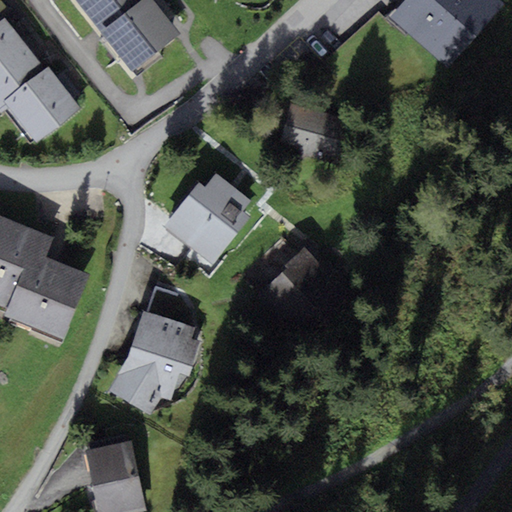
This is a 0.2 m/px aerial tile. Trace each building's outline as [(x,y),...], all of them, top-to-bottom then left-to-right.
[(181,34),(153,0),(74,0),(133,73),(181,34)] [(450,68),(505,3),(500,0),(407,0),(392,19),(450,68)] [(49,67),(45,70),(5,18),(0,22),(0,113),(7,108),(34,144),(81,108),(49,67)] [(330,161),(341,118),(291,105),(279,148),(330,161)] [(249,218),(242,212),(250,201),(215,174),(207,185),(200,180),(164,227),(213,264),(249,218)] [(0,306),(4,309),(2,315),(64,340),(90,276),(45,257),(52,239),(0,217),(0,306)] [(285,265),(291,271),(259,300),(291,334),(338,290),(315,266),(318,263),(304,248),(285,265)] [(186,298),(156,288),(146,314),(195,329),(199,314),(186,298)] [(146,314),(142,312),(129,354),(108,390),(147,414),(159,397),(170,400),(179,373),(188,376),(199,341),(191,338),(195,329),(146,314)] [(145,511),(131,442),(85,451),(97,511),(145,511)]
